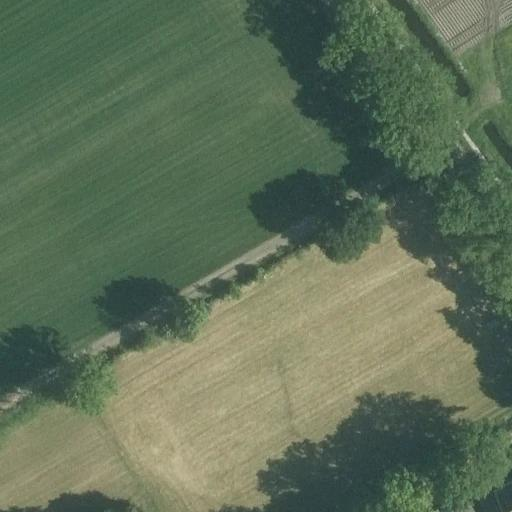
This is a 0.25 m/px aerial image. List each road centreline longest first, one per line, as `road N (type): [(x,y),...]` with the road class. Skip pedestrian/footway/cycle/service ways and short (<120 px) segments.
road 1 (tertiary): [(511,238),(338,0)]
road 2 (track): [(315,511),(511,395)]
road 3 (track): [(385,511),(511,437)]
